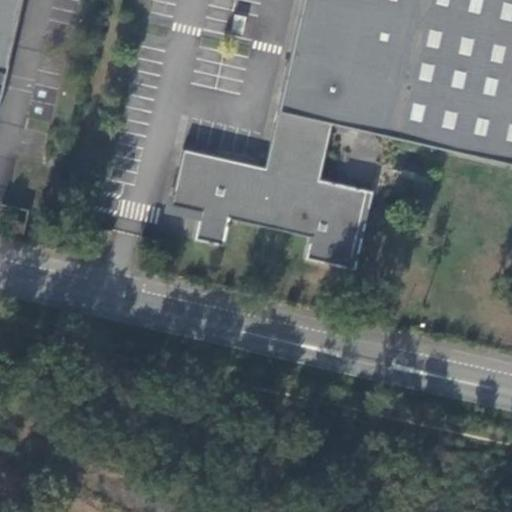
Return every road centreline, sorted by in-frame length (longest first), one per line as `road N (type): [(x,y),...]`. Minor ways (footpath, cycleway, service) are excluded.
road 1 (tertiary): [(511,392),(0,270)]
road 2 (unknown): [(7,143),(39,0)]
